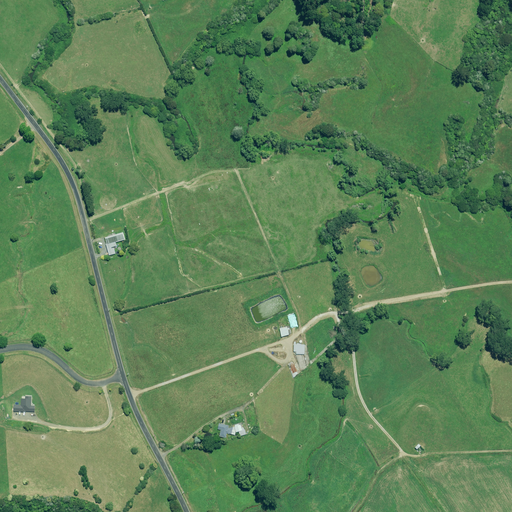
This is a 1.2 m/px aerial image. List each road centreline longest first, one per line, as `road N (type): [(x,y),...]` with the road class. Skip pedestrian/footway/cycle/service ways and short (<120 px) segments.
road 1 (tertiary): [(0,78),(75,189),(123,377)]
road 2 (tertiary): [(123,377),(185,511)]
road 3 (unclassified): [(123,377),(85,382),(38,348),(0,354)]
